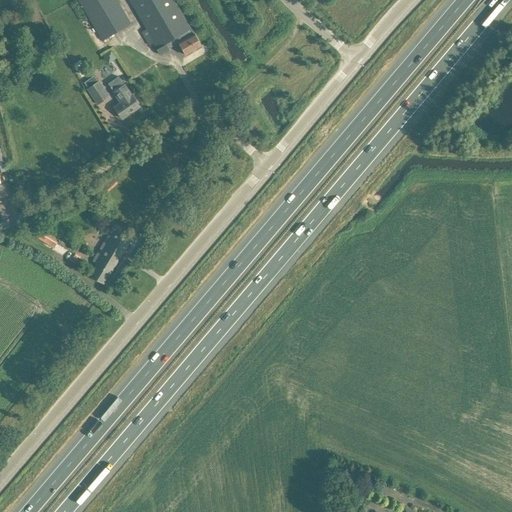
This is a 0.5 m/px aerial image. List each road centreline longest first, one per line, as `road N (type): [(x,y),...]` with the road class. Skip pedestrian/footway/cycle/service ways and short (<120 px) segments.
road 1 (motorway): [(463,0),(28,511)]
road 2 (motorway): [(63,511),(497,0)]
road 3 (unclassified): [(0,475),(265,167)]
road 4 (residential): [(0,225),(65,194),(145,136),(200,114),(265,167)]
road 5 (unclassified): [(265,167),(354,60)]
